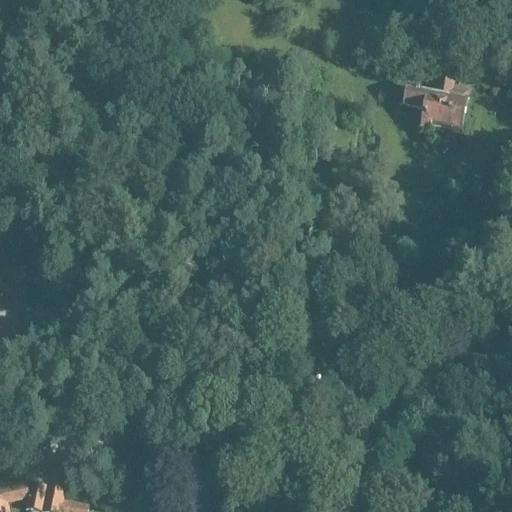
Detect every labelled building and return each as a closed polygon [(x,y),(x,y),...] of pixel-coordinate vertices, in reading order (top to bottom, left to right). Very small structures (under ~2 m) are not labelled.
[(37,32),(57,0),(18,0),(9,15),(17,20),(11,30),(30,41),(36,31),(37,32)] [(387,11),(401,38),(414,32),(401,5),(387,11)] [(92,152),(109,163),(145,106),(95,74),(61,125),(97,144),(92,152)] [(410,93),(406,111),(427,115),(424,133),(460,141),(469,96),(438,89),(436,99),(410,93)] [(0,339),(22,335),(16,303),(0,306),(0,339)] [(27,486),(0,490),(0,511),(9,511),(8,506),(27,503),(26,511),(88,511),(89,507),(65,502),(67,493),(27,486)]
